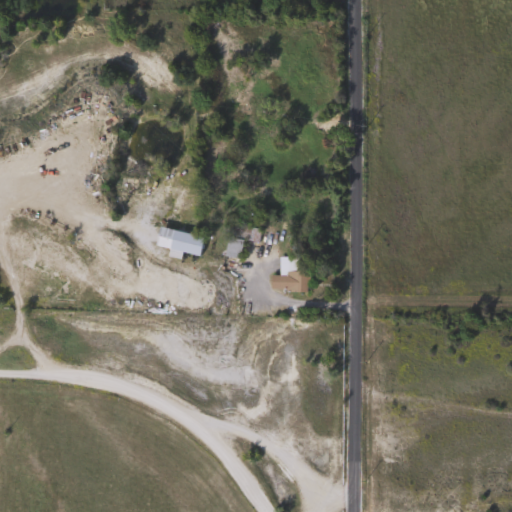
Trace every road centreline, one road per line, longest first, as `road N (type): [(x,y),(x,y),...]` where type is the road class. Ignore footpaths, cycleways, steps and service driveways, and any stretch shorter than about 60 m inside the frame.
road 1 (residential): [(349,511),(351,0)]
road 2 (residential): [(264,511),(190,422),(133,391),(0,373)]
